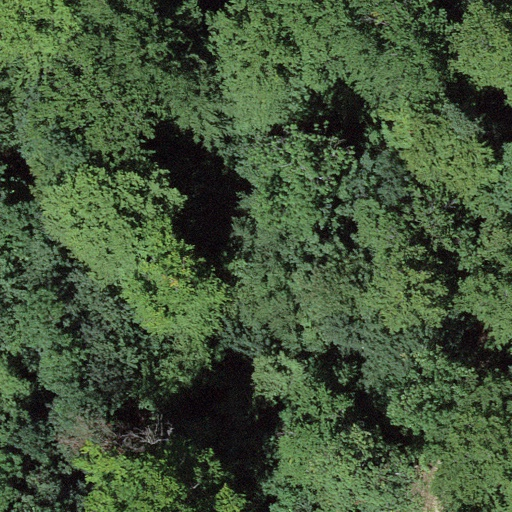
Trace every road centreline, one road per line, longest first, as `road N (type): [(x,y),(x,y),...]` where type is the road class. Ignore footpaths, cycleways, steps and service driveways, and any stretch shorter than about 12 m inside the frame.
road 1 (track): [(246,0),(191,252),(113,511)]
road 2 (track): [(511,195),(430,511)]
